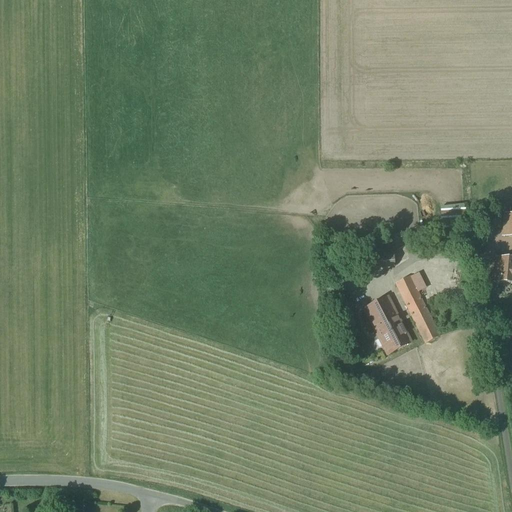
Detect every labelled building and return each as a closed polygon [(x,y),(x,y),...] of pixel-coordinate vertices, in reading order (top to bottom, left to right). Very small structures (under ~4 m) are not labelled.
[(511,214),(503,214),(501,238),(511,239),(511,214)] [(340,240),(326,239),(321,279),(335,280),(340,240)] [(511,260),(493,259),(491,284),(511,285),(511,260)] [(416,275),(391,289),(423,347),(439,338),(416,295),(424,290),(416,275)] [(386,297),(359,310),(381,358),(409,345),(386,297)]
